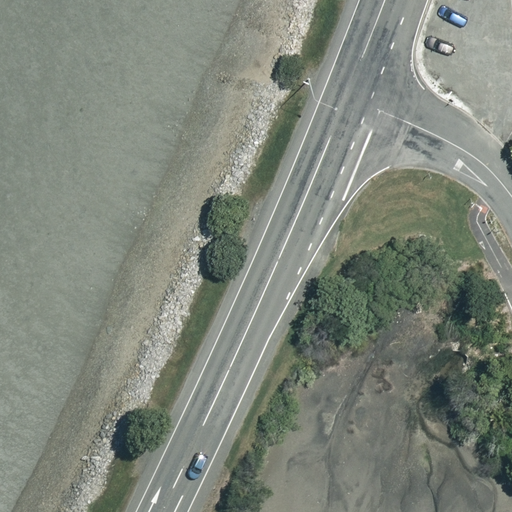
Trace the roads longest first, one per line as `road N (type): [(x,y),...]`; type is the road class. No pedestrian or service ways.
road 1 (trunk): [(161,511),(348,97)]
road 2 (residential): [(348,97),(468,152),(511,194)]
